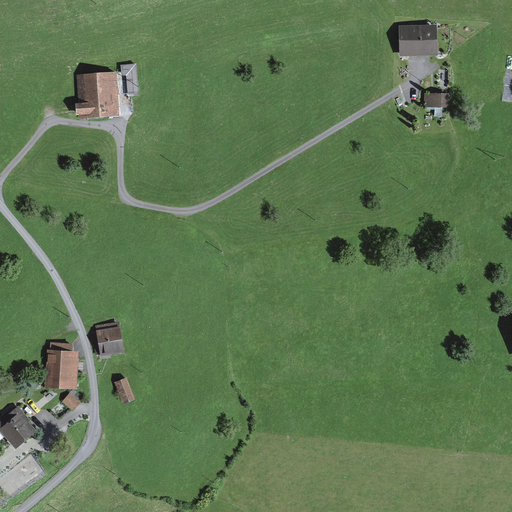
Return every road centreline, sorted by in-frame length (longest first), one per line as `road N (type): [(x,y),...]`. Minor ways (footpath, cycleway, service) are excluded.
road 1 (track): [(0,181),(50,122),(103,125),(118,136),(128,199),(197,208),(434,67)]
road 2 (unclassified): [(0,205),(66,297),(88,351),(94,397),(86,449),(18,511)]
